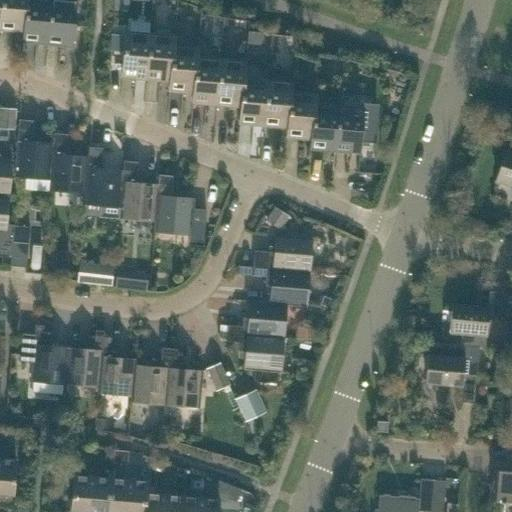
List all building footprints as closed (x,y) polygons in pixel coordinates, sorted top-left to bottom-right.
[(2,0),(0,23),(0,29),(23,32),(24,32),(26,0),(2,0)] [(51,0),(50,0),(26,0),(24,32),(23,32),(22,41),(47,44),(51,0)] [(72,46),(75,2),(51,0),(47,44),(72,46)] [(146,79),(150,35),(125,33),(124,41),(125,41),(122,68),(121,76),(146,79)] [(173,47),(174,37),(150,35),(146,79),(169,81),(170,81),(173,47)] [(197,49),(173,47),(170,81),(169,81),(169,90),(193,92),(196,58),(197,58),(197,49)] [(220,60),(197,58),(196,58),(193,92),(192,102),(216,104),(220,60)] [(243,79),(245,63),(220,60),(216,104),(240,106),(241,106),(243,79)] [(267,81),(243,79),(241,106),(240,106),(239,123),(263,125),(267,81)] [(291,93),(292,84),(267,81),(263,125),(287,127),(290,93),(291,93)] [(315,95),(291,93),(290,93),(287,127),(286,137),(310,139),(311,139),(313,105),(314,105),(315,95)] [(338,107),(314,105),(313,105),(311,139),(310,139),(309,149),(334,151),(338,107)] [(359,153),(362,109),(338,107),(334,151),(359,153)] [(0,128),(14,130),(15,109),(0,108),(0,128)] [(31,142),(32,121),(19,120),(14,177),(50,180),(53,144),(31,142)] [(66,156),(67,135),(54,134),(53,144),(50,180),(49,190),(85,194),(88,158),(87,158),(66,156)] [(100,170),(102,149),(88,147),(87,158),(88,158),(85,194),(84,204),(101,206),(100,216),(118,218),(119,207),(120,208),(123,172),(122,172),(100,170)] [(511,154),(504,152),(495,180),(511,185),(511,154)] [(0,195),(8,197),(11,160),(0,159),(0,195)] [(135,183),(137,163),(123,161),(122,172),(123,172),(120,208),(119,207),(118,218),(154,221),(155,221),(158,185),(157,185),(135,183)] [(170,197),(172,176),(158,175),(157,185),(158,185),(155,221),(154,221),(153,232),(190,235),(194,199),(170,197)] [(5,233),(8,197),(0,195),(0,256),(2,257),(2,265),(10,266),(12,242),(13,234),(5,233)] [(289,218),(275,208),(266,223),(281,232),(289,218)] [(309,272),(311,238),(276,235),(274,253),(268,252),(267,261),(253,260),(253,268),(309,272)] [(26,267),(28,243),(12,242),(10,266),(26,267)] [(78,266),(77,282),(96,284),(101,285),(111,286),(112,270),(78,266)] [(309,272),(253,268),(238,266),(237,274),(266,277),(265,286),(271,286),(270,302),(270,303),(286,304),(286,305),(306,307),(309,272)] [(499,321),(502,293),(489,292),(488,308),(452,304),(449,333),(461,335),(460,346),(465,346),(478,347),(485,348),(487,320),(499,321)] [(270,303),(270,302),(250,301),(248,318),(242,318),(242,327),(227,326),(227,333),(283,338),(286,305),(286,304),(270,303)] [(303,318),(302,330),(317,331),(318,319),(303,318)] [(42,340),(43,326),(35,325),(30,381),(65,384),(68,348),(51,347),(51,341),(42,340)] [(103,337),(103,331),(95,331),(94,345),(85,344),(85,350),(68,348),(65,384),(98,387),(103,337)] [(280,372),(283,338),(227,333),(226,341),(240,342),(239,351),(245,352),(244,369),(280,372)] [(109,352),(110,338),(103,337),(98,387),(97,393),(131,396),(134,366),(135,366),(135,360),(117,359),(118,353),(109,352)] [(465,346),(460,346),(440,344),(439,356),(427,355),(425,383),(461,386),(460,402),(473,403),(476,375),(478,347),(465,346)] [(165,405),(169,349),(162,348),(160,362),(151,361),(151,367),(135,366),(134,366),(131,396),(130,402),(165,405)] [(176,364),(177,350),(169,349),(165,405),(199,408),(202,372),(184,370),(185,364),(176,364)] [(218,391),(229,385),(218,364),(207,369),(218,391)] [(250,393),(236,399),(246,421),(246,422),(251,434),(257,432),(251,418),(260,414),(250,393)] [(0,494),(13,495),(16,460),(0,458),(0,494)] [(511,471),(495,470),(492,501),(511,502),(511,471)] [(107,511),(110,479),(74,475),(71,511),(86,511),(107,511)] [(146,494),(147,482),(110,479),(107,511),(144,511),(145,494),(146,494)] [(430,511),(442,511),(445,481),(420,479),(418,499),(378,495),(376,511),(417,511),(418,511),(430,511)] [(180,511),(182,497),(146,494),(145,494),(144,511),(180,511)] [(217,511),(219,500),(182,497),(180,511),(217,511)]
